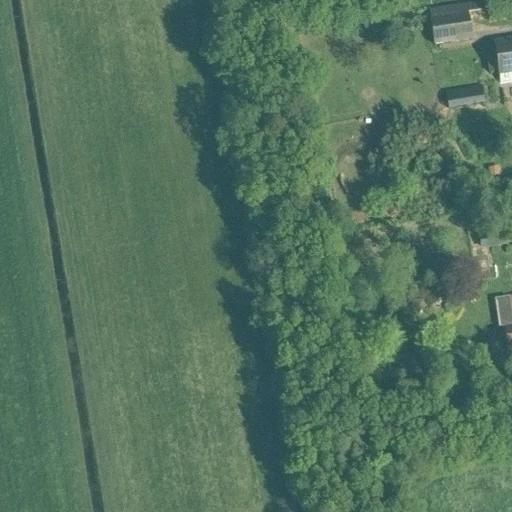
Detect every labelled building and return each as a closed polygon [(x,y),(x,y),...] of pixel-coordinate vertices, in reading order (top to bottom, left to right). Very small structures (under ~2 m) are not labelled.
[(471,42),(467,16),(428,24),(433,49),(471,42)] [(511,42),(494,46),(495,52),(487,53),(490,75),(498,74),(500,85),(511,83),(511,42)] [(464,92),(446,95),(448,111),(466,108),(464,92)] [(480,251),(511,246),(508,230),(478,234),(480,251)] [(511,299),(495,303),(500,330),(502,330),(504,329),(511,328),(511,299)]
